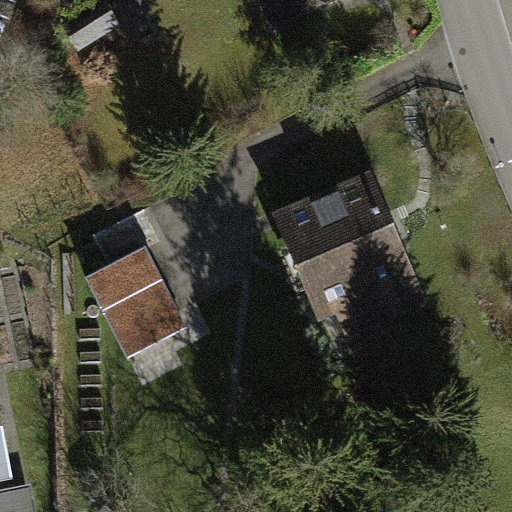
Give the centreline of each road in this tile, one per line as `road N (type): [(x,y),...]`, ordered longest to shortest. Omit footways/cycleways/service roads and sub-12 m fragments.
road 1 (unknown): [(484,48),(245,160),(169,256)]
road 2 (residential): [(511,127),(469,0)]
